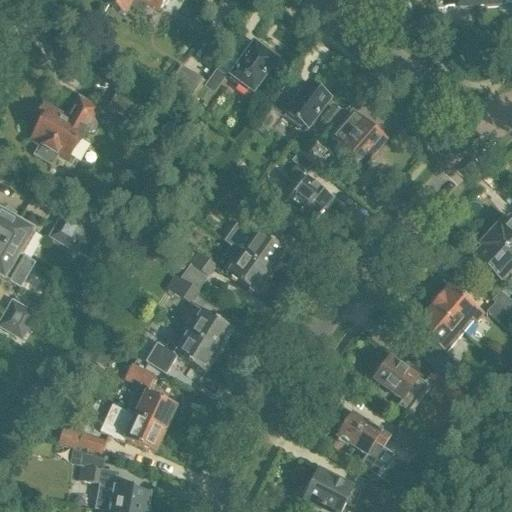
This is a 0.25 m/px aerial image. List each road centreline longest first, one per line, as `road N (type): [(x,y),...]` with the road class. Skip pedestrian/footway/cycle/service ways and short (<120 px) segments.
road 1 (residential): [(227,511),(264,413),(313,329),(380,238),(487,119)]
road 2 (residential): [(487,119),(317,0)]
